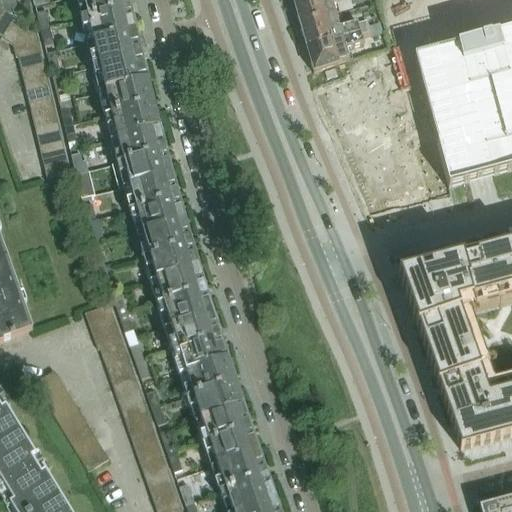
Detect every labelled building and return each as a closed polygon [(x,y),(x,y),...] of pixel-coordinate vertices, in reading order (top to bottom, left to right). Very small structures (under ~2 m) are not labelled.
[(0,0),(0,9),(7,14),(15,0),(0,0)] [(77,14),(80,23),(129,13),(126,0),(80,0),(83,13),(77,14)] [(313,0),(293,6),(300,30),(336,19),(332,6),(351,1),(350,0),(313,0)] [(511,0),(486,0),(497,38),(511,34),(511,0)] [(39,31),(48,29),(44,12),(35,14),(39,31)] [(131,23),(129,13),(80,23),(82,33),(88,32),(91,45),(134,36),(131,23)] [(0,24),(0,38),(2,40),(3,40),(16,20),(7,14),(0,24)] [(379,27),(378,27),(370,30),(369,26),(360,29),(359,26),(340,31),(336,19),(300,30),(307,53),(381,32),(379,27)] [(35,32),(16,20),(3,40),(2,40),(2,41),(14,48),(35,32)] [(48,29),(39,31),(43,48),(52,46),(49,33),(48,29)] [(16,59),(17,58),(40,52),(35,32),(14,48),(16,59)] [(313,76),(314,76),(350,65),(347,53),(365,48),(364,45),(374,43),(373,39),(382,36),(381,32),(307,53),(313,76)] [(511,34),(497,38),(414,61),(449,190),(511,173),(511,34)] [(89,62),(91,71),(140,58),(134,36),(91,45),(95,61),(89,62)] [(40,52),(17,58),(20,69),(42,64),(40,52)] [(59,71),(55,54),(46,56),(50,73),(59,71)] [(100,81),(103,95),(146,84),(143,72),(140,58),(91,71),(94,82),(100,81)] [(45,74),(42,64),(20,69),(22,80),(45,74)] [(48,85),(45,74),(22,80),(25,91),(48,85)] [(368,78),(323,97),(371,211),(448,190),(436,145),(401,155),(368,78)] [(101,111),(104,120),(152,108),(146,84),(103,95),(106,109),(101,111)] [(25,91),(28,102),(50,96),(48,85),(25,91)] [(53,107),(50,96),(28,102),(30,113),(53,107)] [(33,124),(56,118),(53,107),(30,113),(33,124)] [(111,128),(115,142),(158,132),(152,108),(104,120),(106,129),(111,128)] [(63,130),(73,128),(68,110),(59,113),(63,130)] [(36,135),(58,129),(56,118),(33,124),(36,135)] [(73,128),(63,130),(69,153),(78,151),(74,133),(73,128)] [(36,135),(38,146),(61,140),(58,129),(36,135)] [(112,157),(115,167),(164,155),(158,132),(115,142),(106,144),(110,158),(112,157)] [(63,151),(61,140),(38,146),(41,157),(63,151)] [(66,162),(63,151),(41,157),(44,167),(66,162)] [(75,177),(87,174),(85,163),(81,164),(79,155),(70,157),(75,177)] [(124,175),(127,189),(170,178),(164,155),(115,167),(118,177),(124,175)] [(46,178),(69,173),(66,162),(44,167),(46,178)] [(87,174),(75,177),(80,201),(93,198),(89,180),(87,174)] [(125,204),(128,214),(177,201),(173,189),(170,178),(127,189),(131,203),(125,204)] [(137,222),(141,236),(184,224),(177,201),(128,214),(131,224),(137,222)] [(92,206),(83,208),(86,222),(96,220),(92,206)] [(191,248),(184,224),(141,236),(145,249),(139,251),(142,261),(191,248)] [(151,268),(155,282),(198,271),(191,248),(142,261),(145,270),(151,268)] [(511,248),(398,278),(461,454),(511,440),(511,248)] [(2,342),(32,332),(7,260),(0,262),(0,345),(3,344),(2,342)] [(153,297),(156,307),(204,293),(198,271),(155,282),(159,295),(153,297)] [(165,315),(170,329),(211,317),(204,293),(156,307),(159,317),(165,315)] [(119,320),(128,317),(122,301),(114,304),(119,320)] [(109,307),(85,315),(89,329),(114,320),(109,307)] [(128,317),(119,320),(128,343),(136,341),(129,320),(128,317)] [(218,339),(211,317),(170,329),(174,342),(167,345),(170,354),(218,339)] [(114,320),(89,329),(93,340),(118,332),(114,320)] [(118,332),(93,340),(97,352),(122,343),(118,332)] [(184,376),(225,362),(222,351),(218,339),(170,354),(173,364),(180,362),(184,376)] [(135,366),(144,363),(136,341),(128,343),(135,366)] [(122,343),(97,352),(98,352),(100,352),(103,361),(125,354),(122,343)] [(125,354),(103,361),(107,372),(129,364),(125,354)] [(186,401),(233,385),(225,362),(184,376),(189,390),(183,392),(186,401)] [(144,363),(135,366),(141,383),(150,380),(145,368),(144,363)] [(129,364),(107,372),(111,383),(133,375),(129,364)] [(40,397),(60,384),(54,374),(34,386),(40,397)] [(133,375),(111,383),(115,393),(137,386),(133,375)] [(46,406),(66,394),(60,384),(40,397),(46,406)] [(200,422),(241,407),(233,385),(186,401),(190,411),(195,409),(200,422)] [(137,386),(115,393),(118,404),(141,396),(137,386)] [(52,416),(72,403),(66,394),(46,406),(52,416)] [(152,414),(161,411),(155,394),(146,397),(152,414)] [(141,396),(118,404),(122,415),(144,407),(141,396)] [(0,446),(22,434),(0,398),(0,446)] [(72,403),(52,416),(58,425),(78,413),(72,403)] [(144,407),(122,415),(126,425),(148,418),(144,407)] [(202,447),(249,431),(241,407),(200,422),(205,436),(199,437),(202,447)] [(161,411),(152,414),(158,429),(166,426),(162,415),(161,411)] [(78,413),(58,425),(64,435),(84,423),(78,413)] [(148,418),(126,425),(130,436),(152,428),(148,418)] [(84,423),(64,435),(70,445),(90,432),(84,423)] [(152,428),(130,436),(134,447),(156,439),(152,428)] [(256,453),(249,431),(202,447),(206,457),(211,455),(216,467),(256,453)] [(90,432),(70,445),(75,454),(96,442),(90,432)] [(168,459),(177,456),(169,433),(160,436),(168,459)] [(0,446),(0,490),(13,511),(37,511),(61,498),(22,434),(0,446)] [(156,439),(134,447),(137,457),(159,449),(156,439)] [(96,442),(75,454),(81,464),(102,451),(96,442)] [(159,449),(137,457),(141,468),(163,460),(159,449)] [(102,451),(81,464),(88,474),(108,462),(102,451)] [(215,484),(219,494),(265,479),(256,453),(216,467),(221,482),(215,484)] [(177,456),(168,459),(174,475),(183,472),(177,456)] [(163,460),(141,468),(145,478),(167,471),(163,460)] [(149,489),(171,481),(167,471),(145,478),(149,489)] [(228,502),(231,511),(241,511),(273,501),(269,491),(265,479),(219,494),(222,504),(228,502)] [(152,500),(174,492),(171,481),(149,489),(152,500)] [(179,490),(185,506),(194,503),(188,487),(179,490)] [(156,511),(178,503),(174,492),(152,500),(156,511)] [(37,511),(69,511),(61,498),(37,511)] [(276,511),(273,501),(241,511),(276,511)] [(511,511),(511,501),(479,510),(479,511),(511,511)] [(156,511),(181,511),(178,503),(156,511)] [(197,511),(194,503),(185,506),(186,511),(197,511)]
